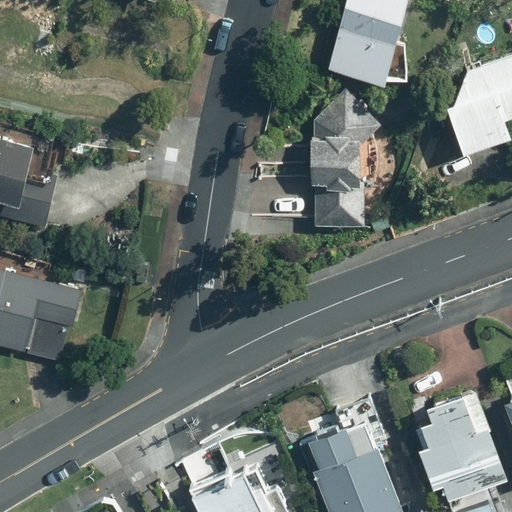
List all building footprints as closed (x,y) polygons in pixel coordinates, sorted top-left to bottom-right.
[(0,0),(0,45),(15,49),(9,71),(46,80),(63,8),(29,0),(0,0)] [(408,0),(349,0),(332,67),(386,81),(408,0)] [(511,51),(437,77),(464,155),(510,139),(503,118),(511,115),(511,51)] [(315,118),(312,183),(317,184),(314,221),(366,223),(368,190),(359,190),(362,142),(381,122),(347,87),(315,118)] [(0,199),(20,204),(32,145),(0,138),(0,199)] [(0,341),(64,357),(81,285),(0,266),(0,341)] [(426,404),(432,418),(417,424),(425,445),(420,446),(435,487),(445,483),(450,498),(509,475),(475,385),(426,404)] [(396,511),(401,510),(376,447),(387,443),(370,400),(337,413),(343,429),(303,445),(329,511),(396,511)] [(273,465),(270,458),(245,470),(235,475),(231,466),(193,485),(197,494),(206,511),(291,511),(278,486),(294,478),(284,459),(273,465)] [(507,511),(500,494),(455,511),(507,511)]
